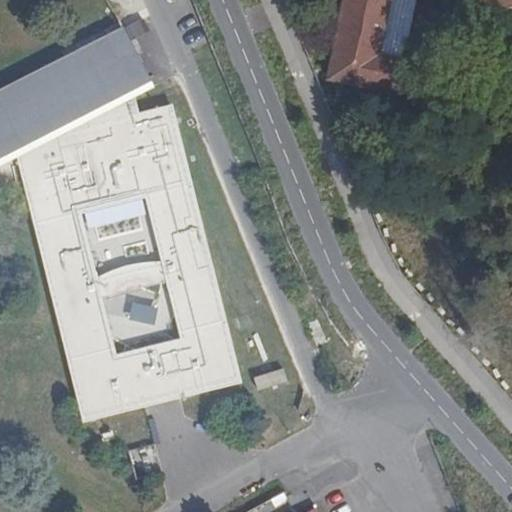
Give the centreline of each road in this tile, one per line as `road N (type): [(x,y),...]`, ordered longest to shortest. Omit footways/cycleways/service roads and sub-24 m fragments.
road 1 (residential): [(226,0),(354,309)]
road 2 (residential): [(511,495),(354,309)]
